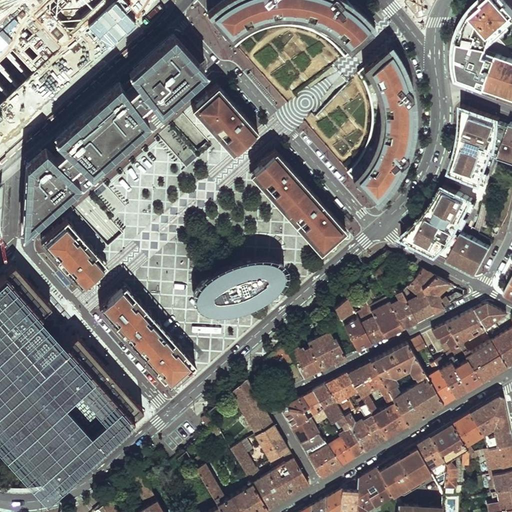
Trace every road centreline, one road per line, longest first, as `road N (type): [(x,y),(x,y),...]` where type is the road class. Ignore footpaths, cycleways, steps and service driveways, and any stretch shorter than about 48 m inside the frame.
road 1 (residential): [(221,69),(28,240),(170,411)]
road 2 (residential): [(484,289),(269,405),(319,486)]
road 3 (primary): [(170,411),(378,229)]
road 4 (primary): [(173,13),(0,171)]
road 5 (residential): [(378,229),(236,74),(221,69)]
road 6 (residential): [(319,486),(505,375)]
road 7 (primary): [(0,499),(72,490),(170,411)]
road 8 (primary): [(378,229),(423,177),(439,97)]
road 9 (residential): [(484,289),(378,229)]
